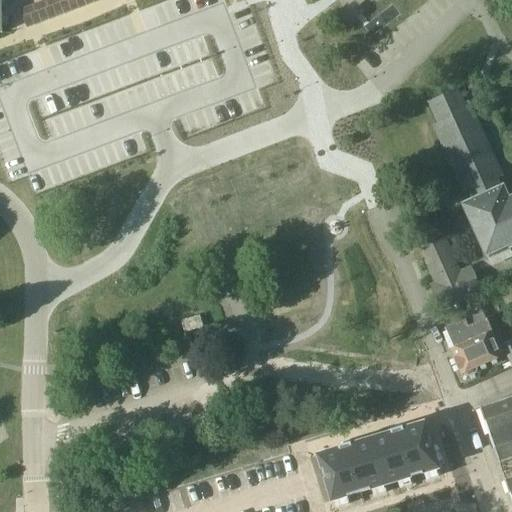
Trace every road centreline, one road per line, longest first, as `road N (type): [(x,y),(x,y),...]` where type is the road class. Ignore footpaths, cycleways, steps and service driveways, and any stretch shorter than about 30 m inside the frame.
road 1 (residential): [(493,511),(400,254),(372,208)]
road 2 (residential): [(35,511),(34,246),(0,197)]
